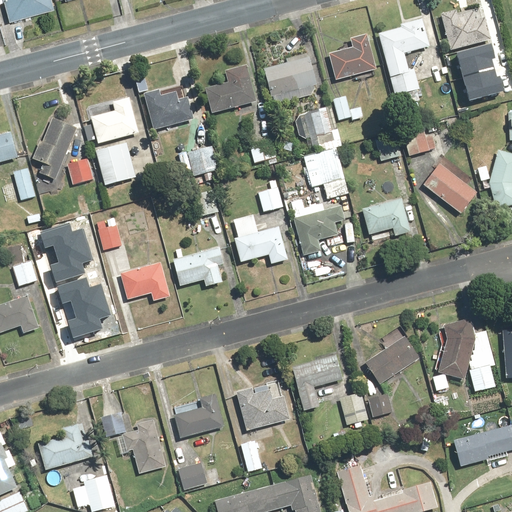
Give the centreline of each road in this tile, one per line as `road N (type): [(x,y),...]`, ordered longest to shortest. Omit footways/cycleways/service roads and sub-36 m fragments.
road 1 (residential): [(0,391),(488,261),(511,264)]
road 2 (residential): [(0,75),(276,0)]
